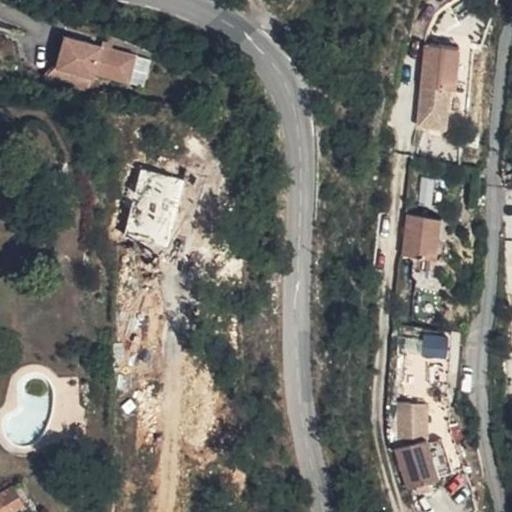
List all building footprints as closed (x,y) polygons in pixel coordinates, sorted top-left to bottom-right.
[(54,18),(40,51),(75,65),(78,58),(114,72),(123,47),(54,18)] [(438,82),(445,82),(448,42),(413,41),(410,119),(437,121),(438,82)] [(436,209),(404,206),(401,248),(386,277),(411,290),(431,249),(433,250),(436,209)] [(401,432),(432,431),(430,399),(400,400),(401,432)] [(400,445),(409,489),(448,481),(438,438),(400,445)] [(17,481),(0,491),(0,511),(19,511),(31,505),(17,481)]
